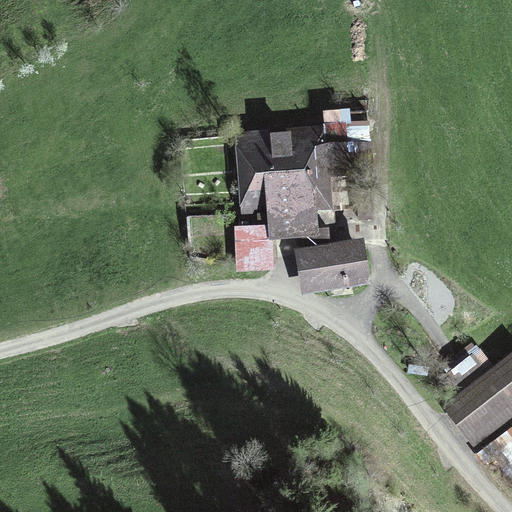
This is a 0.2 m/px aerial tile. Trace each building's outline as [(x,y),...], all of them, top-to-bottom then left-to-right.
[(271,237),(305,234),(306,234),(318,233),(316,213),(332,211),(329,174),(371,170),(368,145),(339,147),(339,148),(327,149),(325,126),(249,132),(250,145),(255,204),(268,203),(271,237)] [(355,192),(359,220),(373,218),(369,190),(355,192)] [(235,250),(234,211),(192,212),(193,251),(235,250)] [(361,278),(360,276),(366,275),(363,255),(357,256),(356,247),(319,252),(318,233),(306,234),(308,254),(303,254),(307,285),(361,278)] [(269,262),(269,236),(239,236),(240,262),(269,262)] [(460,401),(449,410),(474,443),(511,414),(506,407),(511,402),(511,360),(496,373),(477,353),(450,377),(460,401)]
